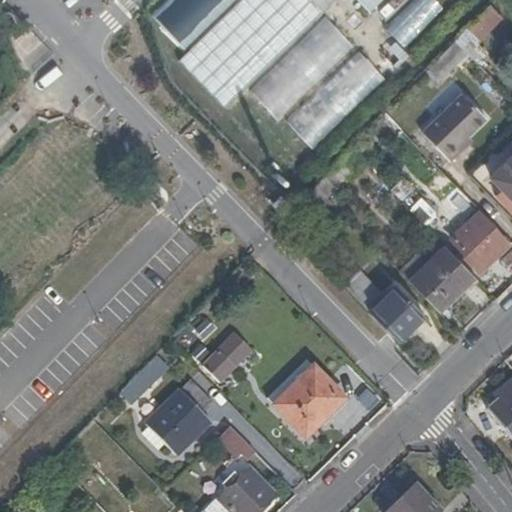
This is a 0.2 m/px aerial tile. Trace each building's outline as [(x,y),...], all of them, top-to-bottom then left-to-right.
[(165,0),(151,14),(185,51),(178,59),(223,106),(321,11),(332,0),(356,0),(369,13),(382,0),(165,0)] [(497,14),(487,4),(472,21),(453,40),(462,50),(474,38),(490,21),(497,14)] [(509,26),(497,14),(490,21),(502,33),(509,26)] [(383,79),(325,17),(250,90),(261,102),(238,123),(291,180),(309,163),(303,156),(383,79)] [(474,38),(462,50),(463,51),(473,62),(485,50),(474,38)] [(462,50),(453,40),(425,70),(435,79),(463,51),(462,50)] [(511,100),(503,93),(484,73),(477,81),(503,108),(511,100)] [(511,101),(511,83),(503,93),(511,100),(511,101)] [(446,158),(459,146),(455,142),(464,133),(483,115),(459,90),(418,130),(446,158)] [(455,142),(459,146),(468,137),(464,133),(455,142)] [(357,159),(349,150),(314,187),(322,195),(357,159)] [(511,152),(488,176),(499,188),(511,201),(511,152)] [(322,195),(314,187),(301,201),(307,208),(309,210),(323,197),(322,195)] [(511,201),(499,188),(491,195),(511,215),(511,201)] [(418,197),(406,208),(420,223),(432,212),(418,197)] [(269,207),(281,219),(290,210),(277,198),(269,207)] [(301,201),(280,224),(285,229),(307,208),(301,201)] [(490,228),(492,225),(478,211),(449,238),(476,268),(504,242),(490,228)] [(467,278),(471,275),(441,245),(405,280),(434,310),(446,298),(467,278)] [(511,266),(511,245),(501,256),(511,266)] [(338,284),(393,340),(420,314),(393,285),(383,294),(356,266),(338,284)] [(471,282),(467,278),(446,298),(450,302),(471,282)] [(229,339),(217,351),(232,366),(244,355),(229,339)] [(232,366),(217,351),(202,366),(217,382),(232,366)] [(153,378),(143,367),(118,393),(129,404),(153,378)] [(292,388),(323,419),(343,399),(312,368),(292,388)] [(210,402),(189,381),(144,426),(147,429),(141,435),(156,450),(162,444),(174,457),(208,422),(199,413),(210,402)] [(511,381),(497,393),(501,399),(487,412),(511,442),(511,381)] [(305,437),(323,419),(292,388),(274,406),(305,437)] [(119,470),(128,460),(120,452),(111,461),(119,470)] [(254,511),(272,496),(247,470),(204,511),(254,511)] [(439,511),(413,486),(386,511),(439,511)]
